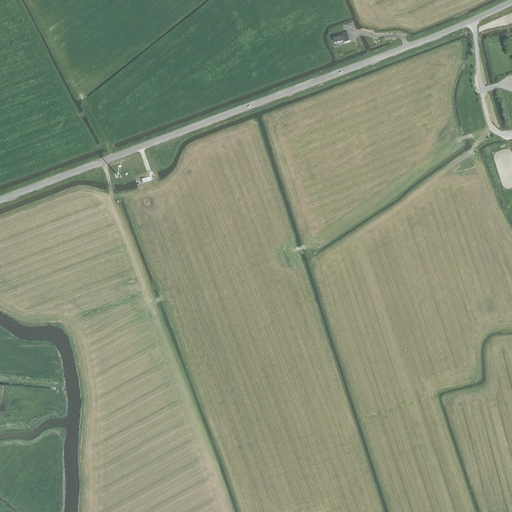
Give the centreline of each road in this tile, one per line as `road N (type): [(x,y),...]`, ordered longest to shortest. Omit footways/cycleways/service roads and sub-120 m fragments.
road 1 (secondary): [(0,199),(510,0)]
road 2 (track): [(102,161),(232,511)]
